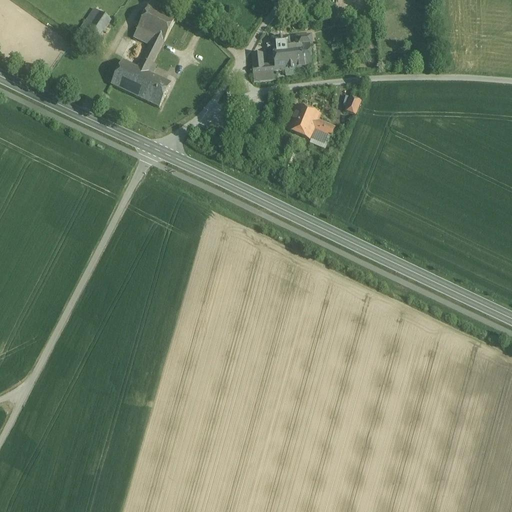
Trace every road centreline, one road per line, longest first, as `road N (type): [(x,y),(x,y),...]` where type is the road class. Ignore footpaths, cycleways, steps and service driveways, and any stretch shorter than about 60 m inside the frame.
road 1 (secondary): [(511,318),(157,149)]
road 2 (track): [(0,441),(157,149)]
road 3 (unclassified): [(253,95),(344,80),(511,80)]
road 4 (secondary): [(157,149),(0,73)]
